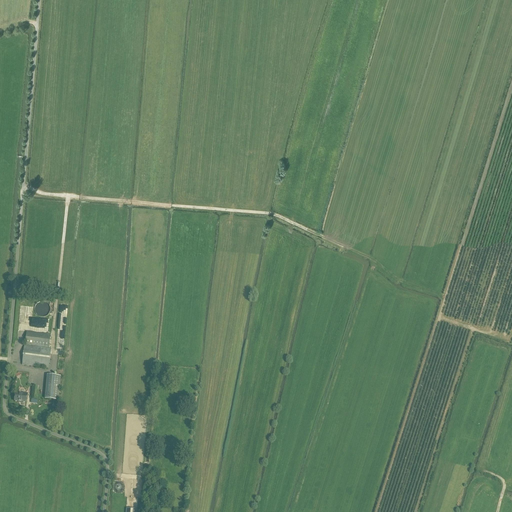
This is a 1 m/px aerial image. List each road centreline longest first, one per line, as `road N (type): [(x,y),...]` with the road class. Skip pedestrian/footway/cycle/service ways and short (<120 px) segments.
road 1 (unclassified): [(104,511),(103,455),(7,414),(4,405),(39,0)]
road 2 (track): [(445,297),(271,213),(67,196)]
road 3 (track): [(67,196),(51,371),(0,358)]
road 4 (track): [(377,511),(445,297)]
road 5 (track): [(445,297),(511,85)]
